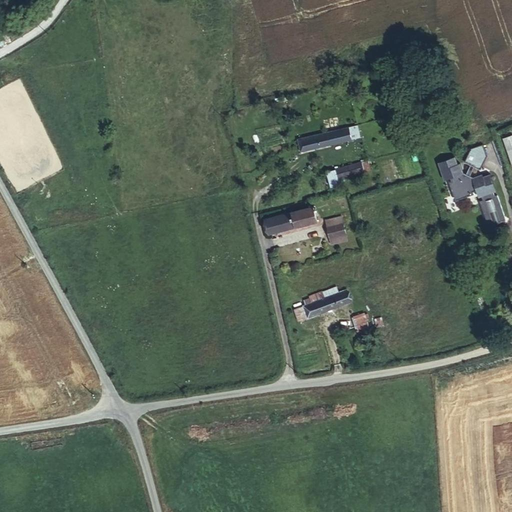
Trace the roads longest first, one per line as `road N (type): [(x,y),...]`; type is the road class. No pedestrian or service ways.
road 1 (unclassified): [(511,341),(377,374),(121,413)]
road 2 (unclassified): [(0,183),(121,413)]
road 3 (unclassified): [(121,413),(0,431)]
